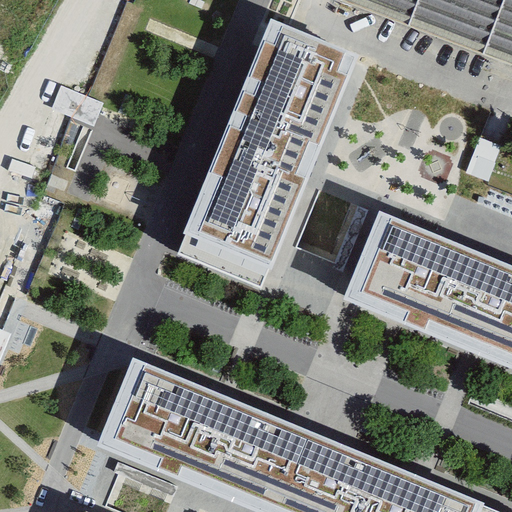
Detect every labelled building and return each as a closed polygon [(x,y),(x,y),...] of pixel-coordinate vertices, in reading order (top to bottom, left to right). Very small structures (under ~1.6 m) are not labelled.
[(511,0),(348,0),(511,63),(511,0)] [(273,43),(179,263),(269,301),(363,76),(273,43)] [(94,126),(103,104),(62,87),(53,109),(94,126)] [(466,174),(488,182),(501,146),(479,138),(466,174)] [(511,259),(382,207),(341,309),(511,378),(511,259)] [(499,511),(134,361),(100,445),(262,511),(499,511)]
